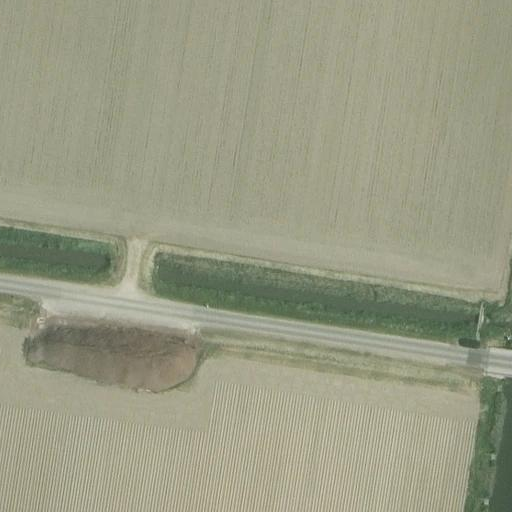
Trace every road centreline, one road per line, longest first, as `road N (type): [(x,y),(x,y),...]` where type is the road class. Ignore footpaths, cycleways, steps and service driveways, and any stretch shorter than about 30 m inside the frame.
road 1 (tertiary): [(511,365),(0,282)]
road 2 (track): [(0,209),(132,230),(120,300)]
